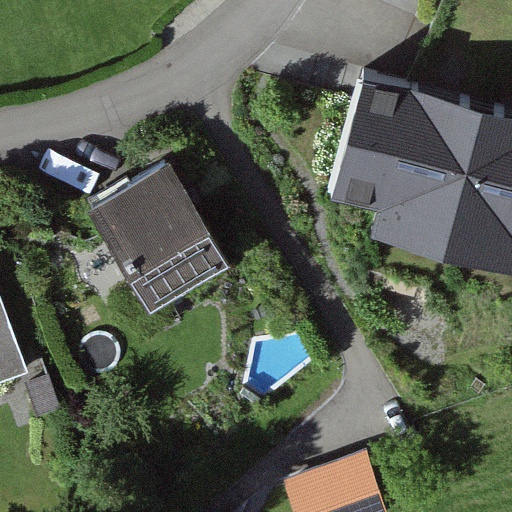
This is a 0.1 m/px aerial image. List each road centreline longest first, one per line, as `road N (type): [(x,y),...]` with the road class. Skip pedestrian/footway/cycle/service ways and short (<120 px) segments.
road 1 (residential): [(196,80),(292,215),(364,383),(340,443),(229,494),(212,511)]
road 2 (residential): [(0,135),(196,80)]
